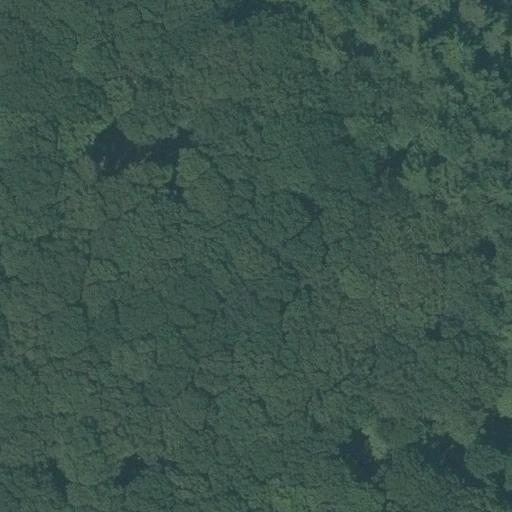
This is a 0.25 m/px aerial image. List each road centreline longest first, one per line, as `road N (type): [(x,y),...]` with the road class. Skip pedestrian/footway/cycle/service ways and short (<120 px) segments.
road 1 (track): [(241,0),(511,425)]
road 2 (track): [(511,156),(375,220)]
